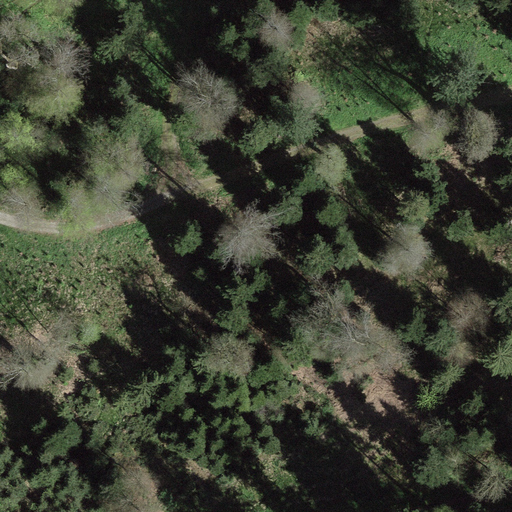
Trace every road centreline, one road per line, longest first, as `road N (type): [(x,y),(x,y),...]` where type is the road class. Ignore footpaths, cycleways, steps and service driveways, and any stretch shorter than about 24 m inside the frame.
road 1 (track): [(195,0),(164,191),(109,224),(30,230),(0,216)]
road 2 (track): [(511,96),(375,126),(164,191)]
road 3 (track): [(511,490),(333,511)]
